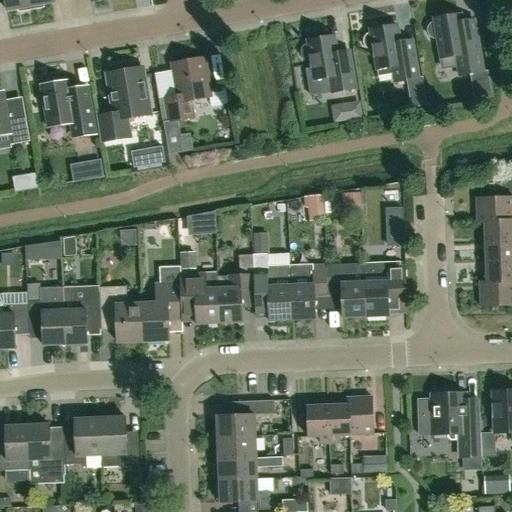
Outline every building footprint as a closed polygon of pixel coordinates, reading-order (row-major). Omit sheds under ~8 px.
[(5,0),(7,11),(19,9),(19,12),(31,10),(29,0),(5,0)] [(29,0),(31,10),(43,7),(43,5),(55,3),(54,0),(29,0)] [(474,21),(462,23),(461,15),(434,19),(435,22),(434,22),(432,22),(431,23),(430,24),(429,24),(429,25),(428,26),(428,27),(427,29),(427,30),(427,31),(427,32),(427,33),(428,35),(428,36),(429,37),(430,37),(431,38),(432,39),(433,39),(434,40),(435,40),(437,40),(438,40),(441,59),(443,71),(458,68),(459,76),(483,72),(476,32),(474,21)] [(401,51),(397,26),(370,30),(371,33),(369,33),(367,34),(366,35),(365,36),(364,37),(364,39),(363,40),(363,41),(363,42),(363,43),(363,44),(364,46),(364,47),(365,48),(367,49),(369,50),(370,51),(371,51),(374,51),(377,70),(378,70),(379,77),(394,75),(395,83),(419,78),(413,49),(401,51)] [(356,89),(351,60),(349,51),(337,53),(334,37),(308,41),(308,43),(307,44),(306,44),(305,45),(304,45),(303,46),(302,47),(302,48),(301,49),(301,50),(300,51),(300,53),(301,54),(301,55),(301,56),(302,57),(302,58),(303,59),(304,60),(305,61),(306,61),(308,61),(309,62),(310,62),(311,62),(314,80),(329,78),(332,93),(356,89)] [(178,121),(194,119),(192,105),(195,100),(210,98),(203,58),(173,64),(179,96),(165,98),(168,120),(169,123),(178,121)] [(132,71),(132,66),(117,69),(117,73),(108,75),(114,107),(111,107),(112,115),(99,117),(104,141),(130,137),(128,122),(134,121),(133,117),(149,115),(147,101),(151,100),(148,82),(144,83),(142,69),(132,71)] [(87,85),(69,88),(68,82),(62,83),(61,78),(47,80),(48,85),(41,86),(48,128),(74,124),(75,126),(76,137),(95,134),(93,123),(88,94),(87,85)] [(222,107),(236,106),(234,90),(221,91),(222,107)] [(408,94),(410,107),(427,104),(425,91),(408,94)] [(0,92),(0,136),(9,135),(11,145),(30,142),(23,104),(6,107),(3,92),(0,92)] [(349,122),(363,119),(361,102),(346,104),(349,122)] [(162,147),(131,151),(134,168),(165,163),(162,147)] [(100,161),(71,166),(74,182),(103,178),(100,161)] [(26,191),(38,189),(36,177),(24,179),(26,191)] [(403,204),(403,185),(388,185),(388,204),(403,204)] [(342,205),(345,205),(361,204),(361,193),(342,194),(342,205)] [(322,195),(304,197),(305,207),(309,207),(323,205),(322,195)] [(477,221),(511,219),(511,197),(476,199),(477,221)] [(511,219),(477,221),(477,223),(484,223),(485,242),(511,241),(511,219)] [(403,246),(403,230),(393,231),(394,246),(403,246)] [(254,255),(267,255),(269,254),(269,234),(254,234),(254,255)] [(63,239),(63,256),(75,256),(75,236),(63,239)] [(511,241),(485,242),(486,264),(511,262),(511,241)] [(26,247),(26,259),(37,259),(37,245),(26,247)] [(181,270),(197,269),(196,252),(180,253),(181,270)] [(2,254),(2,265),(14,265),(14,254),(2,254)] [(255,288),(253,255),(251,255),(242,256),(239,256),(240,280),(233,280),(233,278),(231,276),(218,277),(220,324),(243,323),(242,288),(255,288)] [(269,322),(293,321),(290,267),(268,268),(267,255),(254,255),(253,255),(255,288),(257,318),(269,318),(269,322)] [(298,255),(277,255),(277,266),(299,265),(298,255)] [(480,285),(511,283),(511,262),(486,264),(487,282),(480,283),(480,285)] [(402,313),(401,291),(400,267),(400,263),(386,263),(373,264),(363,264),(364,283),(366,318),(389,317),(389,314),(402,313)] [(326,271),(328,294),(341,293),(342,319),(366,318),(364,283),(363,264),(326,265),(326,271)] [(293,321),(316,320),(315,295),(328,294),(326,271),(326,265),(290,267),(293,321)] [(206,277),(202,274),(181,275),(181,285),(182,300),(195,299),(196,325),(220,324),(218,277),(206,277)] [(481,307),(511,305),(511,283),(480,285),(481,307)] [(182,300),(181,285),(156,286),(157,303),(142,304),(143,342),(169,341),(168,317),(182,316),(182,300)] [(127,304),(127,287),(99,288),(100,299),(101,318),(101,320),(117,319),(117,343),(143,342),(142,304),(127,304)] [(43,346),(65,345),(64,310),(64,299),(63,288),(40,288),(40,302),(28,302),(28,304),(28,317),(28,320),(42,320),(43,346)] [(65,345),(87,344),(86,318),(101,318),(100,299),(75,300),(75,310),(64,310),(65,345)] [(0,314),(0,349),(16,349),(14,318),(28,317),(28,304),(3,305),(3,315),(0,314)] [(511,391),(493,392),(495,433),(511,432),(511,391)] [(465,404),(465,394),(432,395),(433,399),(418,400),(419,435),(448,434),(448,438),(451,441),(460,440),(460,458),(482,457),(480,413),(466,413),(465,404)] [(351,436),(373,435),(372,397),(350,398),(351,436)] [(330,444),(339,443),(339,436),(351,436),(350,398),(348,398),(348,405),(329,406),(330,444)] [(218,438),(256,437),(255,415),(275,414),(275,401),(243,402),(243,415),(217,416),(218,438)] [(330,444),(329,406),(307,407),(308,438),(320,437),(320,444),(330,444)] [(126,439),(125,417),(100,418),(102,456),(102,468),(139,466),(138,438),(126,439)] [(65,465),(86,464),(86,456),(102,456),(100,418),(75,420),(76,441),(64,442),(65,451),(65,465)] [(29,461),(40,460),(41,476),(49,476),(49,484),(64,483),(64,475),(66,475),(65,465),(65,451),(51,452),(50,425),(28,426),(29,461)] [(0,452),(0,471),(30,470),(29,461),(28,426),(6,427),(7,452),(0,452)] [(219,460),(256,458),(256,437),(218,438),(219,460)] [(284,456),(294,456),(293,439),(283,439),(284,456)] [(256,458),(219,460),(220,481),(257,480),(257,479),(257,468),(268,468),(283,467),(283,457),(268,458),(256,459),(256,458)] [(351,465),(352,474),(364,474),(364,464),(351,465)] [(331,475),(344,474),(344,465),(330,465),(331,475)] [(300,479),(314,479),(313,470),(300,470),(300,479)] [(131,485),(139,485),(139,476),(131,477),(131,485)] [(257,480),(220,481),(221,503),(258,502),(258,510),(270,510),(269,491),(274,491),(274,479),(257,479),(257,480)] [(485,496),(496,496),(496,485),(484,485),(485,496)] [(391,511),(393,511),(392,500),(384,501),(384,511),(391,511)] [(307,501),(297,501),(297,511),(307,511),(308,511),(307,501)] [(149,511),(149,503),(141,503),(136,503),(136,511),(149,511)]
